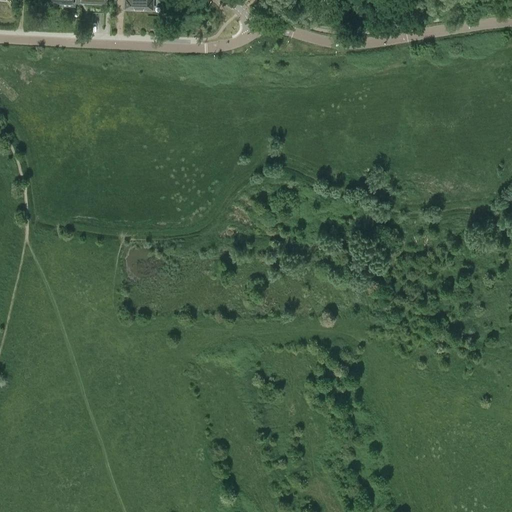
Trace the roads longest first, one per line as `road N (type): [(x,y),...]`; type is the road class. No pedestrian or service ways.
road 1 (secondary): [(254,33),(274,27),(352,44),(511,21)]
road 2 (residential): [(254,33),(192,49),(0,38)]
